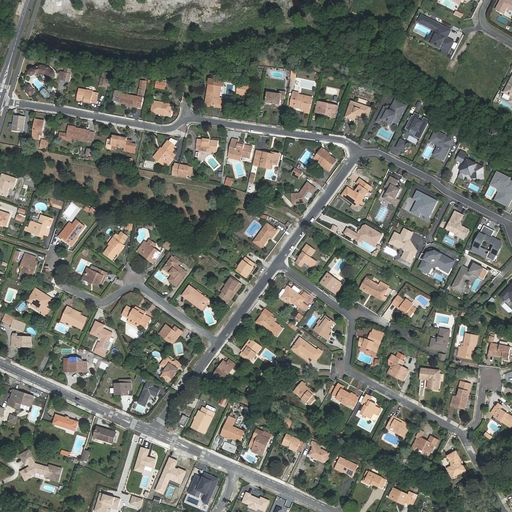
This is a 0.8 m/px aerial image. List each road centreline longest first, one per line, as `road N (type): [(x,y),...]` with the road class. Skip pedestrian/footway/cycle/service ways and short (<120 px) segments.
road 1 (track): [(511,335),(254,197),(0,149)]
road 2 (residential): [(356,153),(342,140),(190,117),(169,128),(0,98)]
road 3 (residential): [(218,344),(143,288),(127,284),(110,304),(61,279)]
road 4 (residential): [(348,315),(345,367),(464,434)]
road 5 (residential): [(511,227),(379,153),(356,153)]
road 6 (residential): [(153,433),(0,362)]
road 7 (residential): [(279,263),(356,153)]
